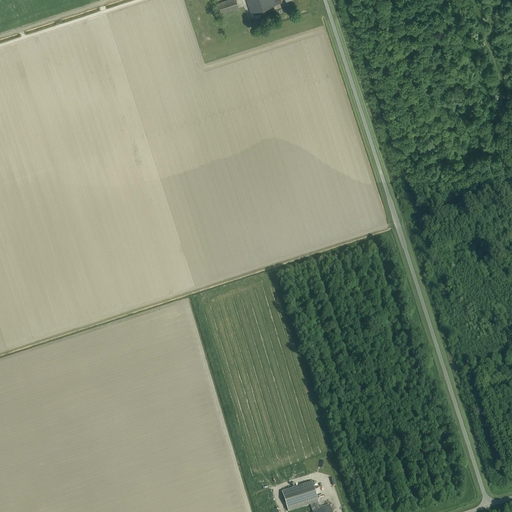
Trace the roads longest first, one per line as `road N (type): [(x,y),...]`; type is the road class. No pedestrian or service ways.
road 1 (unclassified): [(487,505),(324,0)]
road 2 (track): [(429,511),(471,492),(390,239),(274,271)]
road 3 (track): [(396,221),(511,184)]
